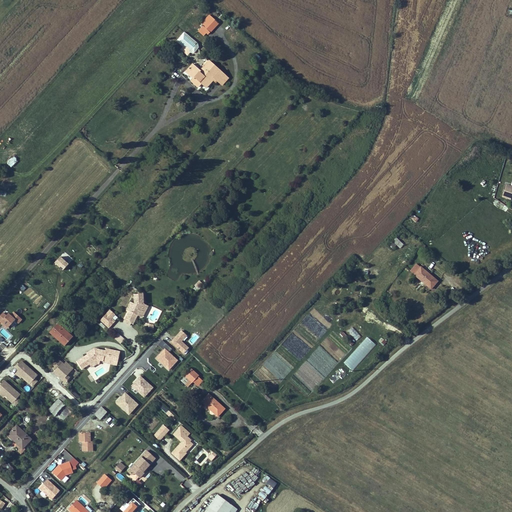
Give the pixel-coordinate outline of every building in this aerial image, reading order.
[(208,34),(210,32),(203,26),(199,31),(204,36),(207,33),(208,34)] [(184,32),(176,41),(182,47),(180,50),(189,57),(199,45),(184,32)] [(209,61),(200,71),(193,64),(186,72),(193,79),(191,81),(198,87),(201,83),(203,85),(218,69),(209,61)] [(214,78),(217,81),(222,85),(228,78),(218,69),(203,85),(206,87),(213,80),(214,78)] [(10,168),(18,161),(14,157),(6,163),(10,168)] [(501,198),(510,201),(511,194),(511,186),(505,184),(501,198)] [(393,241),(400,248),(403,245),(396,238),(393,241)] [(481,265),(492,259),(490,254),(479,261),(481,265)] [(63,271),(69,265),(61,257),(54,263),(63,271)] [(415,275),(431,289),(438,281),(421,267),(415,275)] [(129,312),(123,322),(129,326),(131,324),(135,317),(137,318),(140,313),(142,312),(144,309),(144,307),(145,305),(144,293),(139,293),(139,296),(135,296),(135,305),(131,303),(127,311),(129,312)] [(140,313),(137,318),(142,321),(148,310),(144,307),(144,309),(142,312),(140,313)] [(115,314),(110,310),(100,320),(109,328),(115,321),(112,318),(115,314)] [(58,323),(51,330),(55,334),(54,336),(64,345),(72,337),(58,323)] [(182,342),(187,336),(181,330),(170,342),(184,354),(189,348),(182,342)] [(121,344),(125,339),(118,333),(114,338),(121,344)] [(162,340),(159,344),(169,353),(172,349),(162,340)] [(164,348),(155,360),(170,371),(179,360),(164,348)] [(89,357),(80,364),(85,371),(91,366),(98,361),(102,361),(105,362),(106,360),(119,363),(122,353),(117,352),(117,353),(111,351),(111,350),(107,350),(107,352),(96,350),(92,353),(92,354),(89,357)] [(38,381),(35,379),(38,375),(21,360),(14,368),(17,371),(16,373),(32,388),(38,381)] [(64,364),(58,360),(52,367),(55,371),(54,372),(63,379),(68,374),(73,368),(66,362),(64,364)] [(99,365),(102,365),(102,361),(98,361),(91,366),(94,369),(99,365)] [(185,384),(188,387),(198,376),(191,370),(185,376),(189,380),(185,384)] [(140,376),(131,386),(144,398),(154,388),(140,376)] [(0,389),(0,395),(16,406),(20,400),(18,399),(21,393),(3,381),(0,384),(0,389)] [(48,384),(44,388),(58,400),(62,396),(48,384)] [(129,416),(139,405),(125,392),(115,402),(129,416)] [(217,416),(224,409),(208,394),(202,402),(217,416)] [(68,401),(62,395),(62,396),(58,400),(49,410),(55,415),(68,401)] [(168,417),(171,414),(163,404),(159,407),(168,417)] [(65,406),(57,415),(64,422),(72,413),(65,406)] [(107,411),(102,406),(94,414),(100,419),(107,411)] [(163,425),(153,435),(159,441),(170,431),(163,425)] [(23,448),(31,440),(16,426),(8,435),(15,442),(17,440),(19,442),(18,443),(23,448)] [(191,434),(182,426),(180,429),(182,431),(177,437),(182,442),(172,453),(180,461),(187,454),(186,453),(194,445),(190,442),(187,439),(188,437),(191,434)] [(174,435),(177,437),(182,431),(180,429),(174,435)] [(91,437),(90,432),(79,433),(79,442),(82,442),(83,451),(93,450),(92,441),(90,441),(89,437),(91,437)] [(147,451),(128,472),(131,475),(136,473),(140,478),(145,473),(143,472),(146,469),(150,465),(148,464),(154,457),(147,451)] [(166,469),(181,482),(185,478),(159,455),(151,464),(155,468),(153,470),(159,476),(166,469)] [(68,459),(52,473),(60,482),(73,470),(70,467),(73,464),(68,459)] [(10,468),(6,462),(2,464),(9,474),(15,470),(12,466),(10,468)] [(251,471),(247,473),(248,475),(243,478),(250,487),(253,484),(251,481),(256,477),(251,471)] [(104,474),(96,483),(104,490),(112,480),(104,474)] [(265,475),(262,480),(273,488),(276,483),(265,475)] [(192,476),(190,477),(191,481),(188,482),(187,480),(183,482),(186,488),(196,484),(192,476)] [(41,492),(39,494),(44,498),(46,496),(52,501),(61,492),(48,479),(38,489),(41,492)] [(239,488),(236,489),(239,496),(246,492),(240,479),(235,481),(239,488)] [(261,490),(268,495),(271,490),(264,486),(261,490)] [(262,501),(266,496),(260,491),(256,496),(262,501)] [(235,511),(237,509),(217,495),(205,511),(235,511)] [(87,511),(76,501),(68,509),(71,511),(87,511)] [(258,504),(250,502),(248,508),(255,510),(258,504)] [(123,511),(133,511),(138,507),(131,503),(123,511)]
